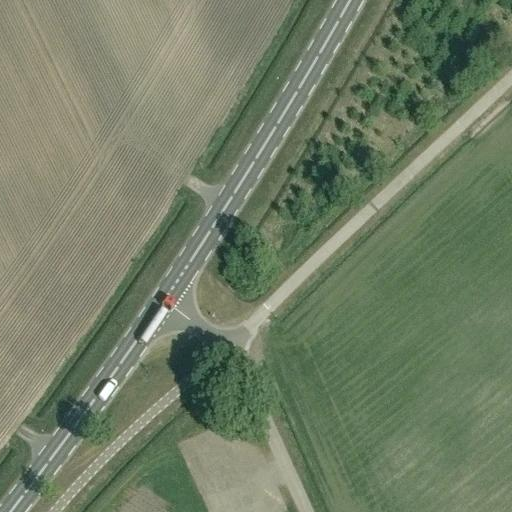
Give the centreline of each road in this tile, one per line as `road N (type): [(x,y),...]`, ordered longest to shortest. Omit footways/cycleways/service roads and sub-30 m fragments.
road 1 (unclassified): [(230,344),(511,81)]
road 2 (secondary): [(160,306),(280,128),(353,0)]
road 3 (secondary): [(10,511),(160,306)]
road 4 (unclassified): [(306,511),(230,344)]
